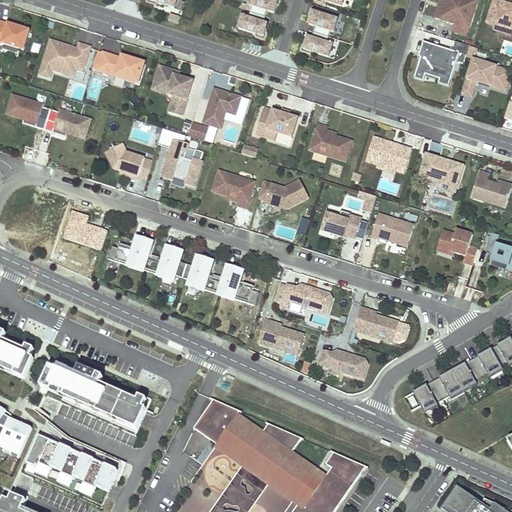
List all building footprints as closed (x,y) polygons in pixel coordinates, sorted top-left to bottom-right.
[(147,0),(146,3),(157,6),(158,3),(175,9),(177,0),(147,0)] [(279,6),(281,0),(251,0),(249,6),(253,7),(250,13),(265,18),(267,11),(274,13),(276,8),(277,5),(279,6)] [(439,19),(445,0),(440,0),(435,18),(439,19)] [(466,36),(477,1),(473,0),(445,0),(439,19),(454,24),(451,31),(466,36)] [(511,27),(511,6),(511,7),(502,3),(494,1),(491,10),(499,12),(495,25),(505,28),(506,26),(511,27)] [(334,32),(338,20),(321,15),(322,12),(311,9),(309,16),(312,17),(311,19),(310,24),(316,27),(314,33),(329,38),(331,32),(334,32)] [(495,25),(499,12),(491,10),(487,23),(495,25)] [(263,23),(265,18),(250,13),(249,19),(243,17),(239,29),(256,35),(255,37),(266,41),(268,34),(265,33),(266,30),(267,25),(263,23)] [(0,43),(23,51),(30,31),(20,28),(18,27),(15,27),(0,21),(0,43)] [(333,46),(327,44),(329,38),(314,33),(312,39),(308,38),(307,43),(306,46),(303,45),(301,52),(311,55),(312,52),(329,58),(333,46)] [(83,73),(91,48),(79,44),(78,49),(77,51),(72,50),(73,48),(50,40),(39,75),(50,79),(52,71),(62,74),(65,67),(76,71),(83,73)] [(451,80),(457,62),(464,65),(470,46),(456,42),(453,51),(423,42),(420,53),(424,55),(423,58),(421,57),(421,58),(415,76),(424,79),(426,75),(440,79),(441,76),(451,80)] [(135,63),(121,59),(98,51),(92,70),(138,84),(143,67),(139,66),(134,64),(135,63)] [(121,59),(135,63),(134,64),(139,66),(143,67),(145,64),(122,57),(121,59)] [(506,92),(511,72),(474,60),(463,94),(472,97),(477,82),(506,92)] [(76,71),(65,67),(62,74),(74,78),(76,71)] [(182,117),(193,82),(177,77),(175,76),(176,72),(159,67),(154,84),(170,88),(168,95),(173,97),(168,113),(182,117)] [(449,87),(451,80),(441,76),(440,79),(439,84),(449,87)] [(168,95),(170,88),(154,84),(152,90),(168,95)] [(242,126),(247,110),(238,108),(241,98),(230,95),(227,96),(225,95),(221,94),(222,92),(214,89),(203,124),(221,130),(224,120),(242,126)] [(44,131),(51,111),(43,108),(43,105),(12,95),(6,115),(23,120),(26,121),(37,125),(36,128),(44,131)] [(281,114),(264,108),(256,136),(264,138),(267,130),(292,138),(298,119),(289,116),(285,115),(281,114)] [(85,140),(91,120),(69,113),(60,110),(59,113),(51,111),(44,131),(53,134),(54,130),(64,133),(68,134),(85,140)] [(192,124),(188,137),(199,141),(203,127),(192,124)] [(328,135),(325,134),(326,131),(327,128),(318,125),(310,151),(346,162),(352,142),(336,137),(328,135)] [(292,138),(267,130),(264,138),(289,146),(292,138)] [(374,138),(366,162),(377,166),(379,161),(397,167),(396,172),(404,174),(412,150),(395,145),(394,146),(392,146),(389,145),(390,143),(374,138)] [(187,149),(188,145),(174,141),(167,161),(170,162),(169,165),(168,169),(165,168),(162,177),(173,181),(174,178),(186,182),(185,185),(195,188),(203,163),(200,162),(193,159),(192,162),(180,159),(182,152),(186,153),(187,149)] [(122,144),(105,152),(113,169),(121,171),(123,172),(130,174),(129,177),(137,179),(138,177),(147,179),(152,162),(126,153),(122,144)] [(255,158),(257,150),(244,146),(242,154),(255,158)] [(182,152),(180,159),(192,162),(193,159),(200,162),(203,153),(195,150),(195,151),(187,149),(186,153),(182,152)] [(456,190),(464,167),(448,162),(427,155),(419,178),(438,184),(456,190)] [(377,166),(377,168),(395,174),(396,172),(397,167),(379,161),(377,166)] [(239,201),(238,203),(237,206),(247,209),(255,183),(219,172),(213,192),(229,197),(231,198),(239,201)] [(505,209),(511,190),(502,186),(487,181),(489,175),(479,172),(471,198),(505,209)] [(351,180),(358,183),(360,175),(354,173),(351,180)] [(300,181),(285,189),(263,182),(258,198),(265,201),(265,203),(276,207),(279,207),(281,208),(286,210),(309,198),(300,181)] [(456,190),(438,184),(437,188),(455,193),(456,190)] [(371,213),(376,197),(360,192),(358,198),(367,201),(364,211),(371,213)] [(90,216),(73,210),(64,239),(101,252),(109,229),(88,223),(90,216)] [(349,221),(328,215),(322,231),(344,238),(345,235),(355,239),(361,220),(350,216),(349,221)] [(390,242),(407,248),(414,226),(378,215),(372,236),(390,242)] [(478,249),(469,246),(473,235),(456,230),(455,235),(443,231),(438,248),(456,254),(465,257),(463,263),(472,266),(478,249)] [(511,267),(511,249),(497,245),(500,237),(493,234),(488,252),(493,254),(490,265),(508,271),(510,266),(511,267)] [(112,247),(108,260),(128,266),(128,267),(144,272),(144,271),(158,275),(158,277),(174,282),(176,276),(183,278),(190,281),(188,286),(204,291),(204,290),(219,295),(218,296),(234,301),(235,300),(255,306),(259,293),(253,291),(254,286),(243,283),(243,286),(239,285),(240,282),(243,272),(225,266),(221,277),(214,275),(213,277),(209,276),(210,274),(213,262),(197,257),(194,267),(180,262),(183,253),(167,248),(164,259),(163,261),(159,260),(159,258),(149,255),(153,243),(137,238),(134,248),(133,251),(130,250),(131,247),(120,243),(118,249),(112,247)] [(456,254),(438,248),(436,251),(455,257),(456,254)] [(281,283),(277,294),(285,296),(288,286),(281,283)] [(285,296),(283,300),(292,303),(293,303),(308,308),(317,311),(327,314),(332,299),(330,295),(320,292),(319,293),(315,292),(316,290),(302,286),(297,288),(288,286),(285,296)] [(259,293),(255,306),(262,308),(266,295),(259,293)] [(360,309),(353,331),(364,334),(365,332),(392,341),(398,323),(383,319),(382,320),(375,318),(376,314),(360,309)] [(255,330),(263,332),(266,321),(259,319),(255,330)] [(263,332),(259,343),(270,347),(270,345),(298,353),(304,336),(289,331),(288,333),(281,330),(282,326),(266,321),(263,332)] [(23,355),(3,345),(5,339),(7,335),(0,331),(0,368),(20,378),(29,357),(23,355)] [(365,332),(364,334),(392,343),(392,341),(365,332)] [(511,338),(498,347),(499,348),(500,350),(494,354),(503,368),(506,367),(509,365),(510,368),(511,366),(511,338)] [(26,349),(5,339),(3,345),(23,355),(26,349)] [(270,345),(270,347),(298,356),(298,353),(270,345)] [(25,380),(34,359),(31,358),(34,350),(27,347),(26,349),(23,355),(29,357),(20,378),(25,380)] [(313,360),(320,362),(323,351),(316,349),(313,360)] [(489,376),(503,368),(494,354),(492,350),(479,358),(480,360),(481,361),(475,365),(483,380),(485,379),(489,376)] [(320,362),(319,366),(328,369),(328,368),(344,373),(344,374),(352,377),(353,376),(363,379),(367,365),(365,360),(355,357),(355,358),(351,357),(351,356),(337,352),(332,354),(323,351),(320,362)] [(479,358),(466,365),(468,367),(469,369),(475,365),(481,361),(480,360),(479,358)] [(77,371),(60,364),(57,370),(74,377),(77,371)] [(477,383),(483,380),(475,365),(469,369),(468,367),(466,365),(440,380),(441,382),(442,383),(436,387),(445,402),(451,398),(464,391),(477,383)] [(137,406),(99,388),(100,384),(103,378),(79,367),(77,371),(74,377),(57,370),(50,366),(41,387),(48,390),(45,396),(135,436),(151,401),(141,396),(139,401),(137,406)] [(491,379),(504,371),(503,368),(489,376),(491,379)] [(440,380),(428,387),(429,389),(430,391),(436,387),(442,383),(441,382),(440,380)] [(466,393),(479,386),(477,383),(464,391),(451,398),(452,401),(466,393)] [(139,401),(100,384),(99,388),(137,406),(139,401)] [(439,405),(445,402),(436,387),(430,391),(429,389),(428,387),(414,395),(422,408),(425,413),(439,405)] [(410,401),(414,409),(419,406),(414,398),(410,401)] [(335,511),(367,468),(334,453),(326,465),(331,469),(326,477),(292,452),(302,439),(269,425),(263,433),(238,415),(240,412),(214,400),(194,429),(217,445),(244,464),(271,483),(295,499),(286,511),(335,511)] [(427,416),(440,408),(439,405),(425,413),(427,416)] [(20,457),(33,429),(26,426),(24,430),(9,423),(11,419),(5,416),(1,413),(3,409),(0,407),(0,425),(5,428),(0,440),(0,447),(5,450),(9,452),(13,453),(20,457)] [(26,426),(11,419),(9,423),(24,430),(26,426)] [(123,462),(69,438),(47,421),(40,437),(118,472),(123,462)] [(102,509),(118,472),(40,437),(23,474),(102,509)] [(197,461),(203,465),(217,445),(211,441),(197,461)] [(210,511),(250,511),(271,483),(244,464),(210,511)] [(451,497),(442,510),(444,511),(511,511),(507,511),(484,500),(484,501),(485,502),(482,506),(477,502),(462,491),(458,488),(451,497)] [(23,511),(21,511),(28,497),(14,491),(9,501),(4,498),(0,506),(0,511),(23,511)]
